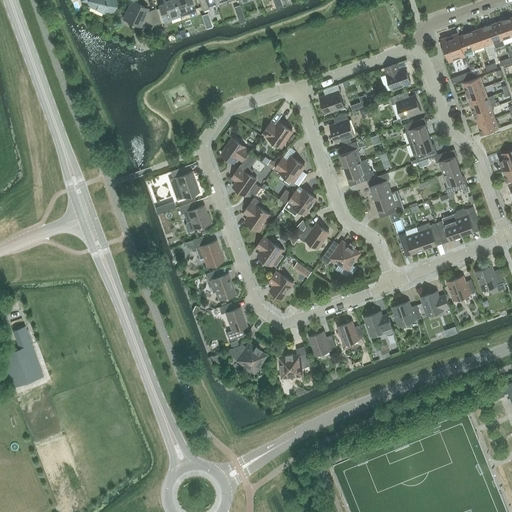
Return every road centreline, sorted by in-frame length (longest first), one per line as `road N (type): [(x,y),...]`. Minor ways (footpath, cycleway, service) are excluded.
road 1 (residential): [(201,151),(257,308),(284,324),(392,282)]
road 2 (unclassified): [(263,455),(375,398),(511,347)]
road 3 (residential): [(392,282),(379,245),(343,219),(298,88)]
road 4 (residential): [(502,239),(474,156),(444,129),(415,48)]
road 5 (tertiary): [(169,430),(108,272)]
road 6 (tertiary): [(66,157),(9,0)]
road 7 (residential): [(298,88),(223,111),(201,151)]
road 8 (residential): [(415,48),(298,88)]
